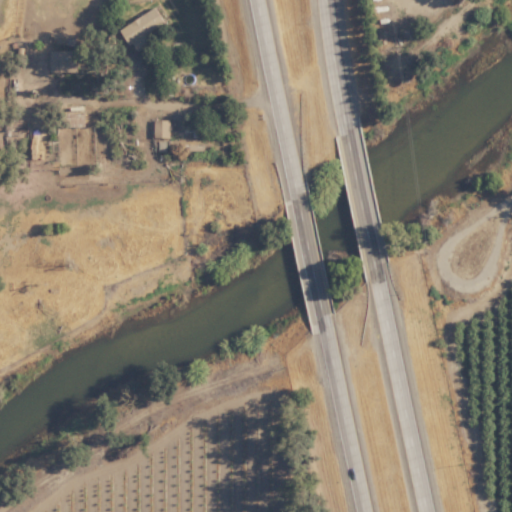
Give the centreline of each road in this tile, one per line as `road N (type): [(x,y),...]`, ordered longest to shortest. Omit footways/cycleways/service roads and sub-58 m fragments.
road 1 (trunk): [(433,511),(378,267)]
road 2 (residential): [(511,201),(450,242),(442,258),(446,277),(473,284),(508,204)]
road 3 (trunk): [(323,302),(370,511)]
road 4 (trunk): [(254,0),(294,192)]
road 5 (trunk): [(378,267),(347,133)]
road 6 (trunk): [(347,133),(322,0)]
